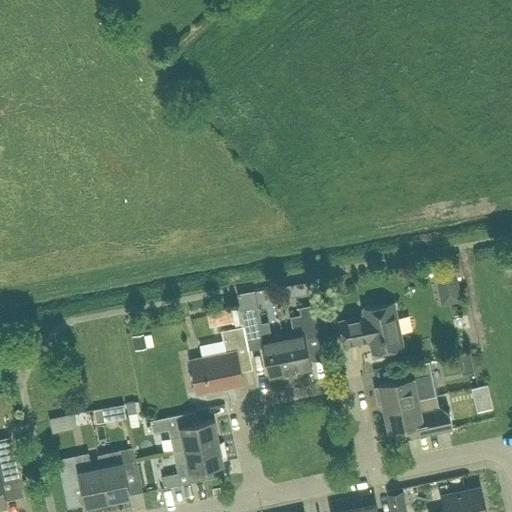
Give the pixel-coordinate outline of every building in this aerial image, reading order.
[(368,336),(368,340),(371,351),(402,345),(393,302),(362,308),(363,314),(339,319),(344,345),(360,341),(360,338),(368,336)] [(292,331),(281,333),(289,369),(294,368),(295,371),(311,368),(305,337),(319,334),(312,303),(298,306),(300,313),(289,315),(292,331)] [(240,309),(243,324),(248,349),(262,346),(268,377),(284,373),(284,370),(289,369),(281,333),(271,335),(268,319),(261,321),(257,305),(240,309)] [(211,311),(214,326),(237,321),(233,306),(211,311)] [(252,368),(248,349),(243,324),(235,326),(220,329),(225,351),(190,358),(197,392),(215,388),(228,385),(242,382),(240,370),(252,368)] [(401,365),(403,377),(377,382),(378,385),(374,386),(378,403),(382,402),(382,404),(433,393),(426,360),(401,365)] [(406,436),(438,429),(450,427),(447,413),(436,406),(433,393),(382,404),(387,428),(404,424),(406,436)] [(120,405),(108,409),(114,426),(126,423),(120,405)] [(172,449),(183,447),(218,440),(213,418),(191,422),(189,411),(165,416),(149,419),(152,431),(167,428),(172,449)] [(0,503),(6,502),(1,481),(19,477),(10,436),(0,437),(0,503)] [(161,474),(163,486),(202,478),(203,478),(200,466),(222,462),(218,440),(183,447),(172,449),(175,462),(176,471),(161,474)] [(96,453),(99,464),(107,499),(109,498),(110,502),(128,499),(127,495),(128,494),(124,472),(137,469),(132,446),(96,453)] [(85,503),(107,499),(99,464),(91,466),(87,451),(57,457),(63,486),(80,482),(85,503)] [(484,511),(479,486),(440,494),(443,510),(432,511),(484,511)] [(405,511),(401,491),(387,494),(390,511),(405,511)]
